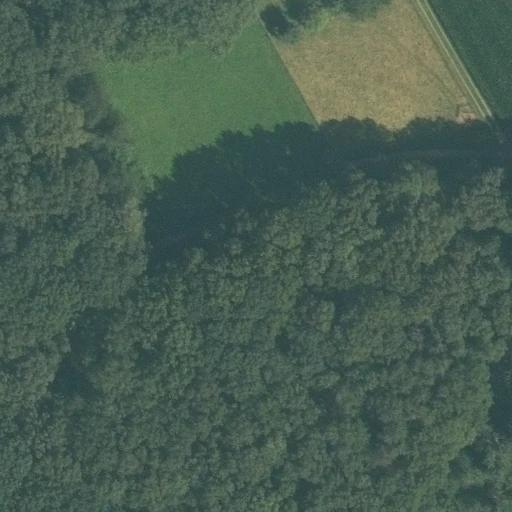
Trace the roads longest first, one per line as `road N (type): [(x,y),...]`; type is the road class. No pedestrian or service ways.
road 1 (track): [(511,161),(417,156),(346,166),(0,303)]
road 2 (track): [(510,161),(421,0)]
